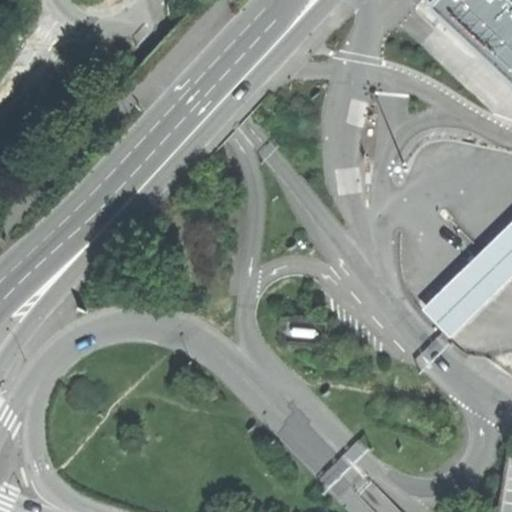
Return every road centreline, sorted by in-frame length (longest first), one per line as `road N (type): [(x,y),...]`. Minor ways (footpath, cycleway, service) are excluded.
road 1 (tertiary): [(0,366),(53,295),(329,0)]
road 2 (tertiary): [(282,0),(0,293)]
road 3 (trunk): [(100,511),(50,487),(34,446),(38,397),(74,341)]
